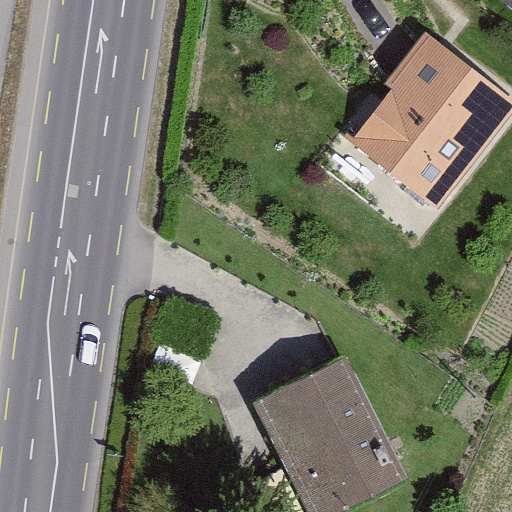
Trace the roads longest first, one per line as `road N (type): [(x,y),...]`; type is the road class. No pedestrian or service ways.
road 1 (secondary): [(116,0),(47,511)]
road 2 (unknown): [(79,257),(201,278),(312,332)]
